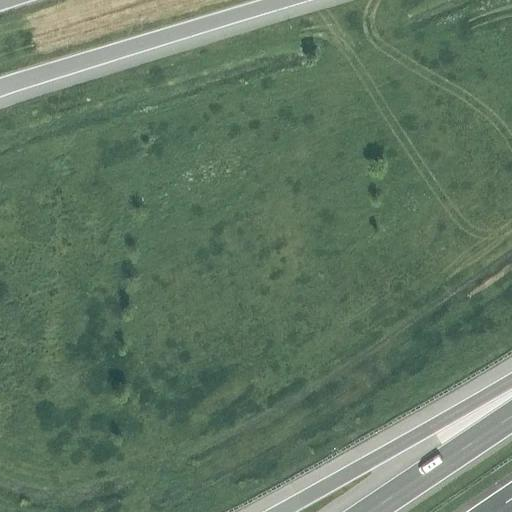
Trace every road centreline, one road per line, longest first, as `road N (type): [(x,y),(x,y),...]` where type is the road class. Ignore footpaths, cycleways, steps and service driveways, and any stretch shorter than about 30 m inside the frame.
road 1 (motorway): [(0,89),(303,0)]
road 2 (motorway): [(511,380),(280,511)]
road 3 (motorway): [(511,416),(369,511)]
